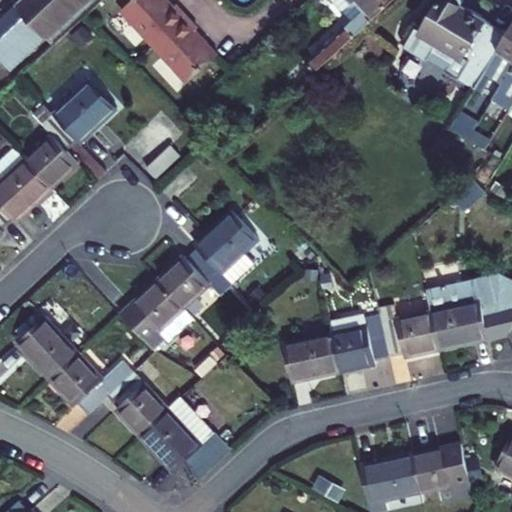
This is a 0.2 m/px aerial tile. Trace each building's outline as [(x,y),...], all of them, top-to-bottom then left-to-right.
[(88,0),(22,0),(0,21),(0,59),(11,72),(88,0)] [(163,0),(130,0),(119,11),(152,47),(152,48),(184,18),(174,6),(171,8),(163,0)] [(294,91),(355,36),(394,0),(327,0),(350,24),(287,82),(294,91)] [(473,90),(476,85),(508,35),(461,7),(463,3),(462,0),(440,0),(420,33),(415,30),(405,48),(426,62),(437,45),(458,57),(447,74),(473,90)] [(195,30),(184,18),(152,48),(184,84),(214,57),(206,48),(192,32),(195,30)] [(501,84),(511,66),(511,27),(508,35),(476,85),(483,89),(490,78),(501,84)] [(511,104),(511,66),(501,84),(492,99),(509,110),(511,106),(511,104)] [(90,81),(53,115),(77,141),(79,144),(116,110),(90,81)] [(53,115),(44,106),(33,116),(51,135),(25,160),(51,188),(78,164),(66,151),(77,141),(53,115)] [(458,115),(476,127),(480,119),(463,108),(458,115)] [(476,127),(458,115),(450,130),(468,140),(476,127)] [(154,119),(129,144),(150,165),(169,147),(175,141),(154,119)] [(508,152),(490,141),(485,151),(502,161),(508,152)] [(147,169),(159,182),(182,161),(169,147),(147,169)] [(15,222),(51,188),(25,160),(1,182),(0,180),(0,205),(12,219),(15,222)] [(460,205),(469,210),(486,187),(475,180),(446,205),(452,212),(460,205)] [(511,194),(511,193),(504,188),(501,194),(509,199),(511,194)] [(2,229),(12,219),(0,205),(0,235),(4,232),(2,229)] [(231,212),(194,246),(196,249),(230,285),(241,275),(231,264),(257,240),(231,212)] [(220,295),(230,285),(196,249),(186,259),(183,256),(158,280),(185,309),(210,284),(220,295)] [(185,309),(158,280),(132,305),(120,316),(123,318),(154,352),(166,342),(158,334),(185,309)] [(476,283),(426,294),(431,312),(439,349),(489,339),(476,283)] [(270,315),(281,305),(277,299),(265,310),(270,315)] [(404,357),(439,349),(431,312),(396,319),(393,306),(379,310),(380,315),(389,358),(403,355),(404,357)] [(364,314),(330,322),(333,333),(367,326),(365,318),(364,314)] [(375,361),(389,358),(380,315),(365,318),(367,326),(333,333),(341,370),(376,363),(375,361)] [(17,345),(51,380),(79,354),(46,319),(17,345)] [(291,383),(341,370),(333,333),(283,344),(291,383)] [(104,381),(79,354),(51,380),(75,408),(78,404),(87,415),(108,396),(133,372),(124,363),(104,381)] [(167,410),(133,372),(108,396),(119,408),(115,411),(139,436),(167,410)] [(180,397),(167,410),(183,426),(195,414),(180,397)] [(183,426),(167,410),(139,436),(173,473),(181,465),(214,435),(195,414),(183,426)] [(230,452),(214,435),(181,465),(197,482),(230,452)] [(511,477),(511,435),(495,468),(511,477)] [(445,447),(411,455),(419,491),(422,502),(471,492),(461,446),(461,444),(445,447)] [(385,499),(419,491),(411,455),(359,466),(369,511),(387,508),(385,499)] [(26,511),(18,502),(6,511),(26,511)]
